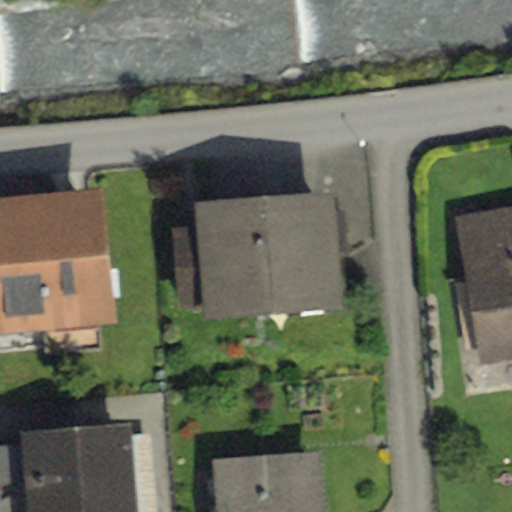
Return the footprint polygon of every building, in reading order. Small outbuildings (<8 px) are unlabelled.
[(126,196),(0,204),(0,267),(5,339),(135,330),(126,196)] [(359,202),(221,205),(223,312),(361,308),(359,202)] [(511,212),(467,220),(492,363),(511,359),(511,212)] [(42,450),(0,452),(0,464),(1,487),(45,484),(46,511),(151,511),(147,427),(41,433),(42,450)] [(338,511),(336,462),(225,467),(226,511),(338,511)]
